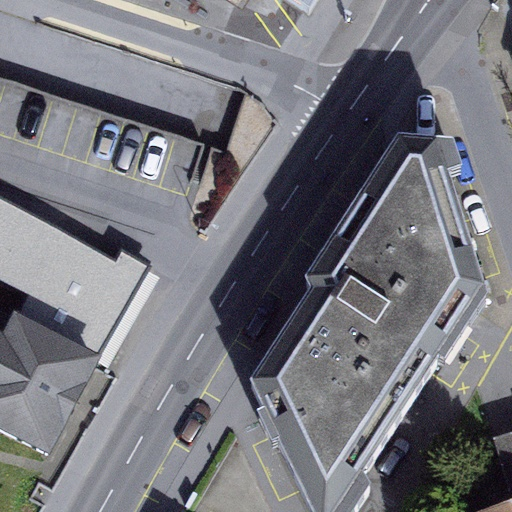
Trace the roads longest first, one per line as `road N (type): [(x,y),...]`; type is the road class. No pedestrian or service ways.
road 1 (primary): [(102,511),(237,278),(346,117)]
road 2 (residential): [(346,117),(258,71),(41,0)]
road 3 (residential): [(418,16),(460,49),(511,214)]
road 4 (primary): [(346,117),(418,16)]
